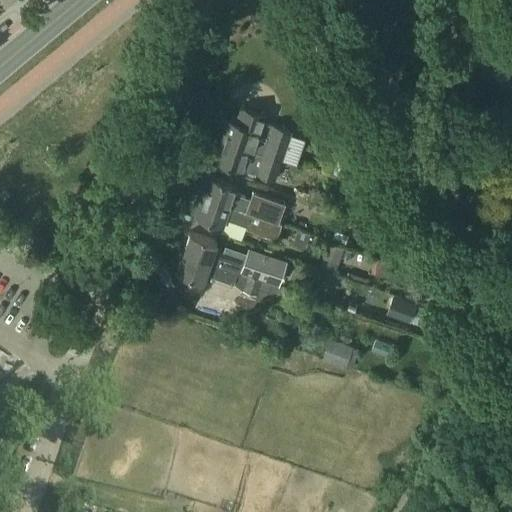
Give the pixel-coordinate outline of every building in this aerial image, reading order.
[(266,115),(240,106),(235,121),(228,119),(222,139),(282,160),(292,131),(264,121),(266,115)] [(222,139),(215,159),(275,179),(282,160),(222,139)] [(376,176),(379,167),(369,164),(366,173),(376,176)] [(209,176),(202,177),(199,185),(204,189),(202,195),(277,221),(282,206),(257,197),(256,200),(233,193),(236,185),(209,176)] [(322,194),(312,191),(309,199),(320,202),(322,194)] [(393,206),(396,197),(383,192),(380,201),(393,206)] [(225,217),(247,225),(246,228),(276,239),(282,222),(277,221),(202,195),(200,201),(193,202),(191,210),(196,215),(223,224),(225,217)] [(189,232),(183,252),(267,280),(269,281),(270,276),(267,275),(270,268),(214,249),(216,241),(189,232)] [(343,232),(339,242),(345,244),(348,234),(343,232)] [(338,263),(344,247),(327,242),(322,258),(338,263)] [(240,289),(262,296),(267,280),(183,252),(176,271),(180,273),(175,286),(199,294),(206,273),(232,282),(240,288),(240,289)] [(411,265),(425,270),(429,259),(415,254),(411,265)] [(285,286),(269,281),(267,280),(262,296),(274,300),(275,295),(281,297),(285,286)] [(428,301),(438,304),(442,292),(432,289),(428,301)] [(416,304),(405,300),(399,318),(410,321),(416,304)] [(338,340),(348,344),(351,335),(341,331),(338,340)] [(348,344),(338,340),(329,337),(322,359),(354,369),(361,348),(348,344)]
